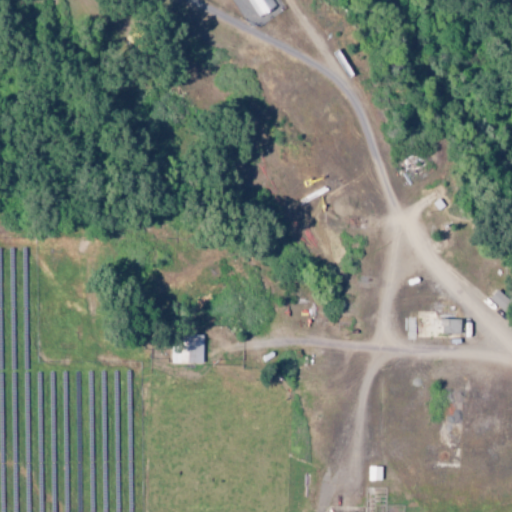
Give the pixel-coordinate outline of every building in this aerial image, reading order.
[(245,0),(256,19),(274,9),(269,0),(245,0)] [(511,295),(509,299),(498,290),(490,298),(509,315),(511,310),(511,295)] [(461,334),(462,319),(442,318),(441,333),(461,334)] [(204,335),(174,334),(173,362),(203,363),(204,335)] [(382,466),(369,466),(368,480),(382,480),(382,466)]
